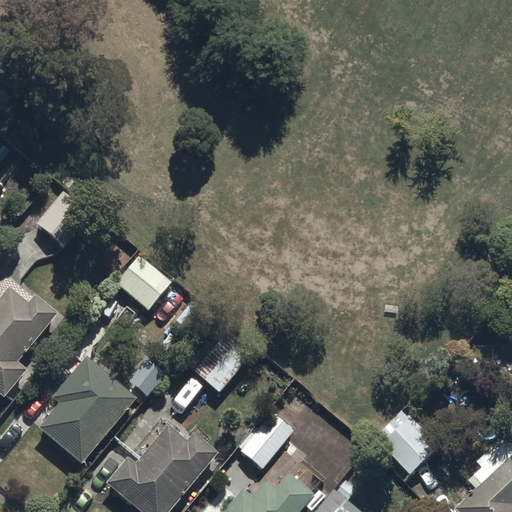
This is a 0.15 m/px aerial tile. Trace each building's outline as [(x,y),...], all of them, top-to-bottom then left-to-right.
[(61,191),(33,224),(62,249),(91,216),(61,191)] [(137,255),(112,284),(143,311),(168,281),(137,255)] [(23,305),(5,290),(0,296),(0,399),(23,371),(14,364),(55,316),(31,296),(23,305)] [(193,295),(173,318),(192,334),(212,312),(193,295)] [(211,323),(178,362),(215,394),(248,354),(211,323)] [(82,360),(49,399),(55,404),(34,429),(77,465),(131,400),(82,360)] [(267,411),(236,450),(259,469),(291,430),(267,411)] [(439,446),(411,416),(380,445),(408,475),(439,446)] [(123,456),(99,485),(132,511),(167,511),(215,455),(191,435),(184,443),(164,426),(133,464),(123,456)] [(511,511),(511,451),(452,508),(456,511),(511,511)] [(299,511),(314,494),(287,471),(274,486),(265,479),(251,496),(243,490),(224,511),(299,511)] [(362,511),(334,488),(313,511),(362,511)]
